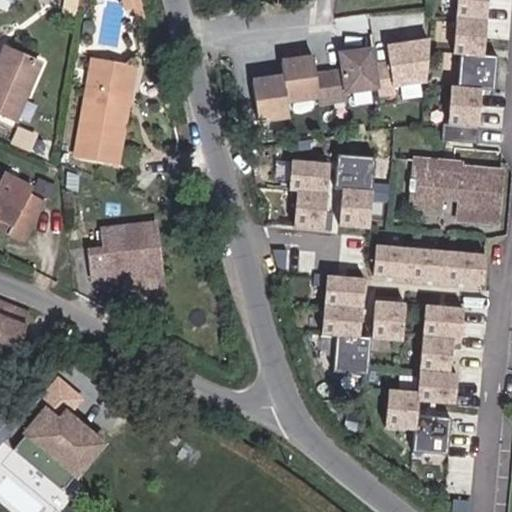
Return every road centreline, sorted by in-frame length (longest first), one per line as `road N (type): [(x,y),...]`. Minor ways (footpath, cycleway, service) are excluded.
road 1 (unclassified): [(176,0),(278,361),(301,416)]
road 2 (residential): [(301,416),(244,402),(0,281)]
road 3 (residential): [(511,256),(480,511)]
road 4 (unclassified): [(301,416),(319,446),(399,511)]
